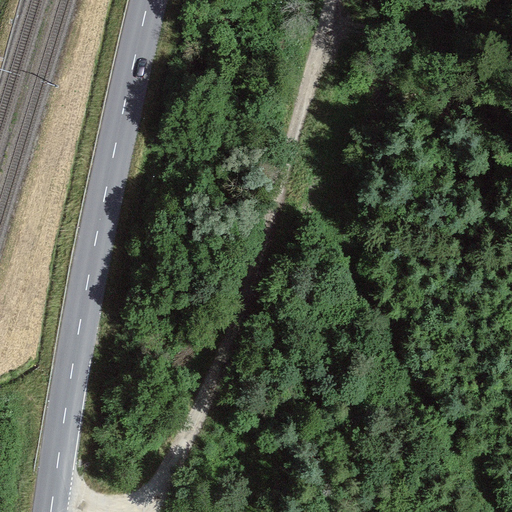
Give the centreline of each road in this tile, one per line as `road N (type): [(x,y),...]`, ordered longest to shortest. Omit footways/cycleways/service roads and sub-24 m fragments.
road 1 (track): [(133,511),(162,491),(221,373),(336,0)]
road 2 (tertiary): [(51,506),(152,0)]
